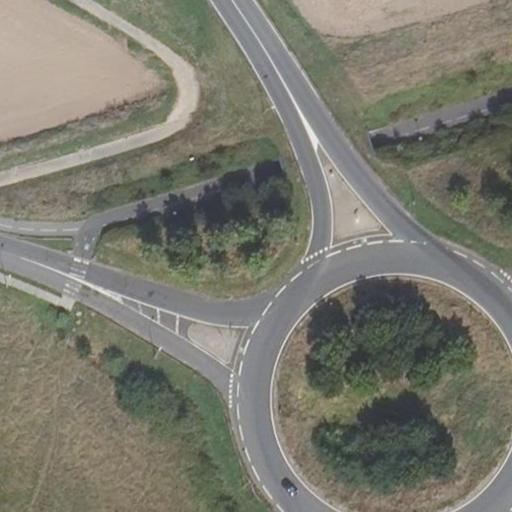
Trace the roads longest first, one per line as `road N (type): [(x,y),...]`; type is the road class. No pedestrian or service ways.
road 1 (track): [(82,0),(166,48),(185,82),(181,117),(0,179)]
road 2 (unclassified): [(91,285),(110,308),(190,354),(250,405)]
road 3 (unclassified): [(283,308),(205,310),(121,284),(91,285)]
road 4 (secondary): [(420,256),(304,116)]
road 5 (secondary): [(304,116),(320,214),(311,282)]
road 6 (secondary): [(304,116),(229,0)]
road 7 (secondary): [(250,405),(259,451),(302,511)]
